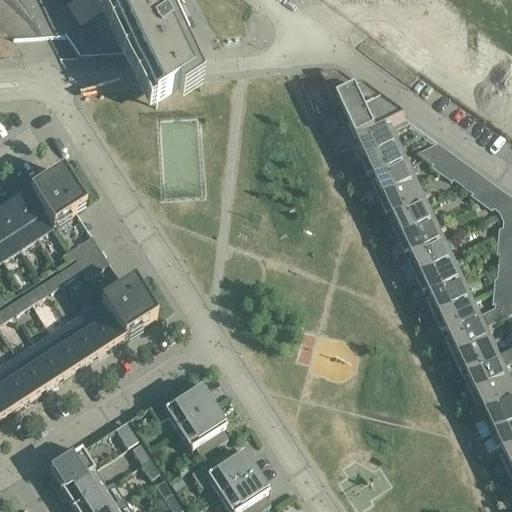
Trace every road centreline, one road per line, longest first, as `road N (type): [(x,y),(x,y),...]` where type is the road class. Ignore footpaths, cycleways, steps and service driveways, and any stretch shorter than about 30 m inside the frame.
road 1 (residential): [(216,347),(51,80)]
road 2 (residential): [(51,80),(327,49)]
road 3 (residential): [(0,487),(216,347)]
road 4 (residential): [(511,182),(327,49)]
road 5 (unknown): [(327,49),(396,33),(511,113)]
road 6 (residential): [(320,511),(216,347)]
